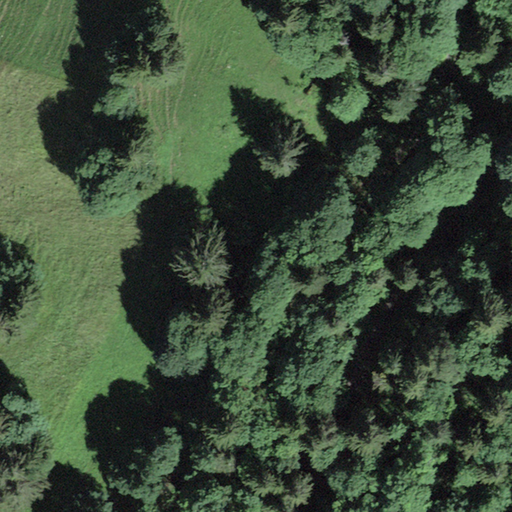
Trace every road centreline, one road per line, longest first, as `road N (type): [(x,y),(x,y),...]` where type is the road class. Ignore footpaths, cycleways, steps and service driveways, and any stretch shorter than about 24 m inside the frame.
road 1 (track): [(226,511),(313,290),(416,132),(470,0)]
road 2 (track): [(511,127),(477,190),(398,291),(288,511)]
